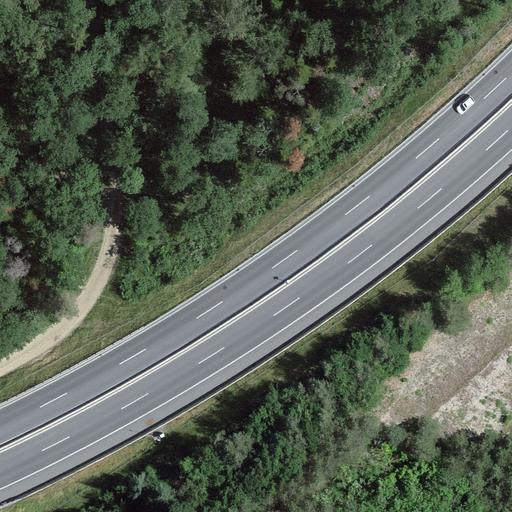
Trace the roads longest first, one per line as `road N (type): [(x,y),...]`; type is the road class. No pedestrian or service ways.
road 1 (trunk): [(511,72),(416,158),(274,266),(124,362),(0,426)]
road 2 (trunk): [(0,470),(141,397),(295,301),(511,127)]
road 3 (track): [(0,369),(72,317),(111,244),(113,179),(89,0)]
